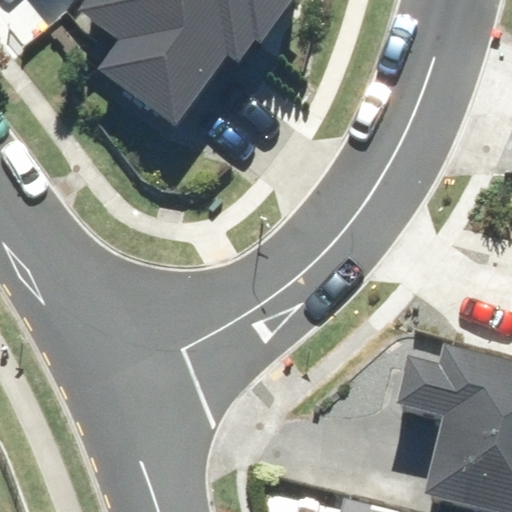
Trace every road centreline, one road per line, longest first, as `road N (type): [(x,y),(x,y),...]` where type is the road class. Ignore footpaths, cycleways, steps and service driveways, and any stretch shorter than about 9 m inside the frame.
road 1 (residential): [(120,399),(290,285),(341,241),(391,175),(455,0)]
road 2 (residential): [(0,200),(120,399)]
road 3 (residential): [(120,399),(162,511)]
